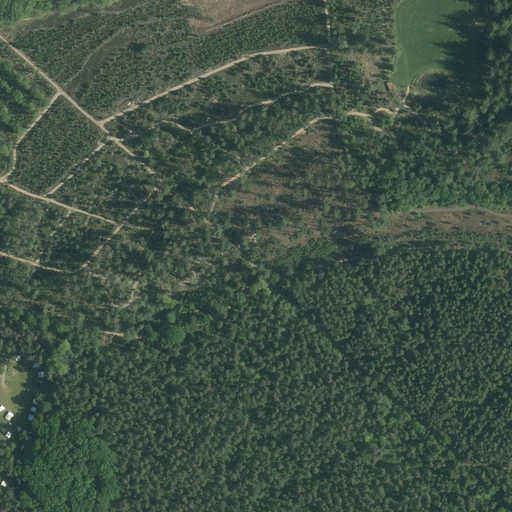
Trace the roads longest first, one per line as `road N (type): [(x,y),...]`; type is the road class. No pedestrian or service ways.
road 1 (track): [(162,181),(511,506)]
road 2 (track): [(207,224),(219,189),(319,118),(335,116),(320,0)]
road 3 (track): [(268,280),(217,316),(150,336),(0,304)]
road 4 (track): [(268,280),(376,253),(511,254)]
road 5 (track): [(326,45),(249,56),(98,123)]
road 6 (track): [(0,37),(162,181)]
road 7 (track): [(162,181),(72,272),(0,254)]
